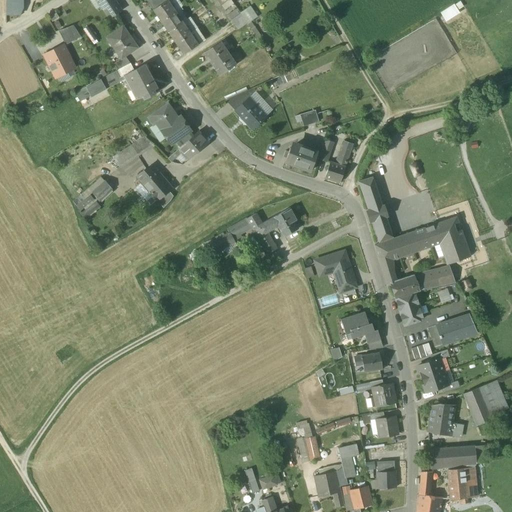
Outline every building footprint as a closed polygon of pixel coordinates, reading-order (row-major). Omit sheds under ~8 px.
[(6,0),(6,16),(18,16),(18,0),(6,0)] [(97,0),(103,8),(107,6),(114,1),(112,0),(97,0)] [(148,0),(146,1),(153,11),(166,1),(165,0),(148,0)] [(153,11),(160,21),(175,11),(168,0),(166,1),(153,11)] [(175,0),(168,0),(175,11),(180,8),(175,0)] [(233,4),(230,0),(228,0),(221,5),(224,10),(233,4)] [(120,10),(114,1),(107,6),(113,15),(120,10)] [(440,11),(445,20),(460,12),(455,3),(440,11)] [(245,11),(251,20),(257,17),(250,7),(245,11)] [(160,21),(168,33),(183,23),(175,11),(160,21)] [(247,24),(251,20),(245,11),(240,14),(243,19),(247,24)] [(49,18),(52,22),(59,18),(56,14),(49,18)] [(231,20),(234,25),(243,19),(240,14),(231,20)] [(202,42),(195,31),(187,19),(183,23),(190,34),(193,38),(198,45),(202,42)] [(247,24),(243,19),(234,25),(238,30),(247,24)] [(168,33),(175,44),(190,34),(183,23),(168,33)] [(90,24),(84,27),(91,43),(97,41),(90,24)] [(66,45),(81,37),(73,26),(58,31),(66,45)] [(121,59),(125,56),(137,48),(122,27),(106,38),(121,59)] [(193,38),(190,34),(175,44),(183,55),(198,45),(193,38)] [(204,53),(212,64),(227,54),(219,43),(204,53)] [(45,56),(55,77),(74,68),(63,46),(45,56)] [(234,65),(227,54),(212,64),(219,75),(234,65)] [(113,64),(118,70),(128,65),(130,64),(125,56),(121,59),(113,64)] [(132,72),(128,65),(118,70),(116,71),(120,79),(123,77),(127,75),(127,74),(132,72)] [(127,75),(139,98),(157,89),(144,65),(134,71),(132,72),(127,74),(127,75)] [(107,76),(100,80),(104,87),(120,79),(116,71),(107,76)] [(139,98),(127,75),(123,77),(136,100),(139,98)] [(100,80),(85,87),(90,96),(105,88),(104,87),(100,80)] [(82,100),(90,96),(85,87),(77,92),(82,100)] [(247,91),(236,96),(242,103),(248,97),(249,98),(251,96),(247,91)] [(255,92),(251,96),(249,98),(259,108),(266,116),(272,111),(255,92)] [(235,109),(242,103),(236,96),(227,100),(227,101),(235,109)] [(244,124),(250,131),(263,118),(256,111),(259,108),(249,98),(248,97),(242,103),(235,109),(233,110),(242,120),(245,123),(244,124)] [(166,138),(170,144),(190,130),(180,116),(177,118),(176,119),(172,113),(173,112),(167,104),(147,118),(153,126),(156,124),(166,138)] [(256,111),(263,118),(266,116),(259,108),(256,111)] [(232,111),(244,124),(245,123),(233,110),(232,111)] [(299,115),(303,126),(318,122),(315,110),(299,115)] [(159,143),(166,138),(156,124),(153,126),(149,128),(159,143)] [(198,132),(174,153),(177,156),(182,152),(189,160),(208,142),(198,132)] [(144,137),(131,146),(137,154),(145,149),(152,145),(144,137)] [(324,143),(320,156),(328,158),(332,146),(324,143)] [(346,143),(343,152),(349,154),(352,145),(346,143)] [(284,162),(310,171),(317,153),(297,145),(295,150),(289,148),(284,162)] [(123,164),(137,154),(131,146),(117,155),(123,164)] [(345,168),(349,154),(343,152),(340,151),(336,165),(345,168)] [(171,162),(177,156),(174,153),(168,159),(171,162)] [(340,183),(345,168),(336,165),(330,163),(325,178),(340,183)] [(137,177),(141,182),(152,174),(147,168),(137,177)] [(141,182),(141,183),(157,201),(168,191),(171,188),(156,170),(152,174),(141,182)] [(91,195),(93,193),(104,184),(99,178),(73,200),(78,206),(91,195)] [(381,207),(371,179),(359,182),(369,211),(381,207)] [(109,180),(104,184),(93,193),(99,199),(113,186),(109,180)] [(150,206),(157,201),(141,183),(135,188),(150,206)] [(157,201),(163,209),(170,201),(173,197),(168,191),(157,201)] [(96,201),(91,195),(78,206),(83,212),(96,201)] [(381,207),(369,211),(367,212),(370,222),(372,221),(384,217),(386,216),(383,206),(381,207)] [(252,228),(267,254),(276,249),(266,233),(277,226),(283,237),(297,229),(293,222),(296,220),(289,208),(261,225),(255,214),(246,219),(251,226),(252,228)] [(391,238),(384,217),(372,221),(379,242),(391,238)] [(456,217),(433,225),(439,243),(446,265),(448,264),(469,257),(465,245),(456,217)] [(246,219),(234,227),(237,232),(251,226),(246,219)] [(428,227),(424,228),(430,247),(439,243),(433,225),(428,227)] [(252,228),(251,226),(237,232),(231,236),(233,239),(252,228)] [(231,236),(237,232),(234,227),(227,231),(228,232),(231,236)] [(375,245),(379,259),(391,256),(392,260),(430,247),(424,228),(375,245)] [(234,241),(233,239),(231,236),(228,232),(211,242),(216,251),(234,241)] [(332,268),(338,285),(353,280),(344,252),(315,261),(318,272),(332,268)] [(393,274),(392,260),(391,256),(379,259),(384,277),(393,274)] [(312,266),(305,268),(307,277),(314,276),(312,266)] [(418,290),(455,283),(449,266),(414,275),(418,290)] [(390,282),(395,299),(414,293),(419,292),(418,290),(414,275),(390,282)] [(338,285),(340,292),(355,287),(353,280),(338,285)] [(438,292),(440,298),(448,296),(446,289),(438,292)] [(395,299),(400,313),(419,307),(414,293),(395,299)] [(422,317),(419,307),(400,313),(404,327),(419,322),(418,319),(422,317)] [(351,331),(353,339),(366,335),(365,334),(374,331),(371,323),(368,324),(364,312),(340,320),(345,333),(351,331)] [(436,326),(442,345),(476,334),(468,315),(436,326)] [(366,335),(369,344),(380,341),(377,330),(374,331),(365,334),(366,335)] [(383,348),(380,341),(369,344),(371,350),(383,348)] [(422,345),(426,357),(430,356),(432,355),(428,343),(422,345)] [(417,347),(421,359),(426,357),(422,345),(417,347)] [(415,360),(421,359),(417,347),(411,349),(415,360)] [(430,356),(432,362),(439,359),(439,360),(445,358),(449,356),(447,350),(432,355),(430,356)] [(379,353),(361,356),(362,366),(364,372),(381,369),(379,353)] [(355,367),(362,366),(361,356),(354,357),(355,367)] [(445,358),(439,360),(444,372),(449,370),(445,358)] [(422,379),(444,372),(439,360),(439,359),(432,362),(416,367),(419,374),(421,374),(422,379)] [(448,384),(444,372),(422,379),(424,385),(423,385),(425,393),(440,388),(448,385),(448,384)] [(496,379),(489,383),(503,415),(511,411),(496,379)] [(371,382),(372,388),(383,386),(382,380),(371,382)] [(440,388),(442,393),(459,388),(457,381),(448,384),(448,385),(440,388)] [(489,383),(483,385),(497,417),(503,415),(489,383)] [(372,388),(374,398),(375,406),(395,403),(391,385),(383,386),(372,388)] [(491,420),(497,417),(483,385),(476,388),(491,420)] [(339,389),(341,394),(353,391),(352,386),(339,389)] [(477,426),(491,420),(476,388),(463,394),(477,426)] [(368,408),(375,406),(374,398),(367,399),(368,408)] [(427,431),(438,433),(442,411),(452,413),(454,406),(440,404),(433,406),(431,406),(427,431)] [(438,433),(453,436),(455,427),(450,426),(450,423),(452,413),(442,411),(438,433)] [(369,415),(370,421),(376,420),(384,418),(383,412),(369,415)] [(349,417),(335,420),(337,426),(351,422),(349,417)] [(376,420),(379,438),(397,435),(394,417),(384,418),(376,420)] [(296,422),(299,437),(311,434),(308,419),(296,422)] [(327,422),(315,425),(317,434),(337,428),(335,421),(328,423),(327,422)] [(455,427),(453,436),(460,437),(463,426),(450,423),(450,426),(455,427)] [(305,439),(310,460),(317,459),(316,454),(312,437),(305,439)] [(338,448),(344,478),(354,476),(350,456),(358,455),(356,444),(338,448)] [(485,446),(474,447),(475,464),(487,462),(485,446)] [(430,469),(475,464),(474,447),(428,450),(430,469)] [(367,469),(375,468),(374,461),(366,462),(367,469)] [(376,463),(377,472),(393,471),(393,462),(376,463)] [(473,467),(464,468),(467,498),(476,498),(475,482),(474,470),(473,467)] [(458,499),(467,498),(464,468),(447,469),(448,478),(450,500),(458,499)] [(480,470),(474,470),(475,482),(482,482),(480,470)] [(318,495),(333,492),(340,491),(336,471),(314,475),(318,495)] [(394,488),(393,471),(377,472),(378,489),(394,488)] [(418,494),(429,496),(430,480),(431,471),(421,472),(418,494)] [(259,480),(263,490),(277,485),(273,475),(259,480)] [(248,483),(252,494),(256,492),(259,491),(255,480),(248,483)] [(352,494),(355,508),(362,506),(369,505),(366,490),(352,494)] [(343,505),(340,491),(333,492),(335,498),(334,498),(336,506),(343,505)] [(416,511),(439,511),(442,498),(429,496),(418,494),(416,511)] [(262,500),(265,511),(287,511),(286,508),(283,509),(283,508),(276,511),(271,497),(262,500)]
